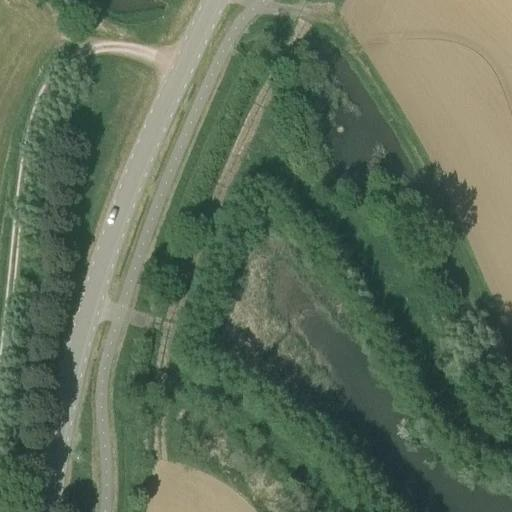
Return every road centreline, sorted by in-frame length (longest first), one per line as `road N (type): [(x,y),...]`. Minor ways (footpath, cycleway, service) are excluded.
road 1 (secondary): [(53,511),(66,395),(117,228),(220,0)]
road 2 (track): [(93,306),(159,325),(172,372),(266,430),(353,511)]
